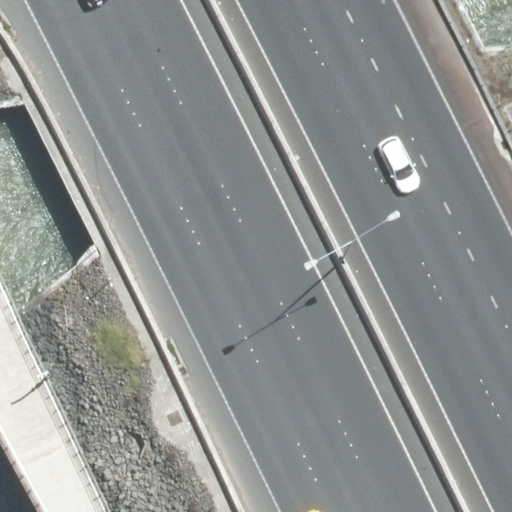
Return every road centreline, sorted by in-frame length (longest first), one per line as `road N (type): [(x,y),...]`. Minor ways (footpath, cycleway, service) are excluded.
road 1 (motorway): [(337,511),(83,0)]
road 2 (motorway): [(309,0),(511,425)]
